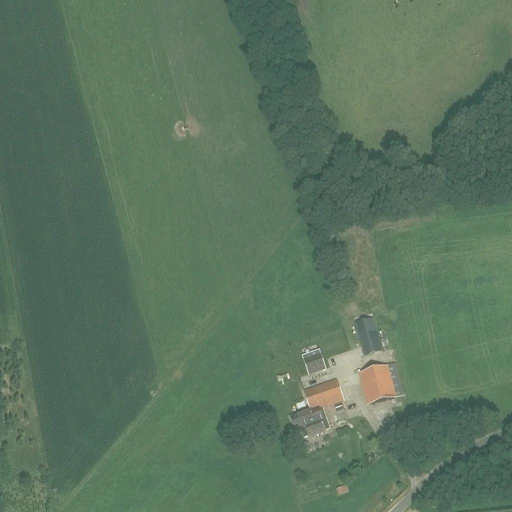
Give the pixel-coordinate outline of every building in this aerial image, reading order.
[(356,325),(364,358),(383,353),(374,320),(356,325)] [(319,352),(303,357),(309,375),(325,370),(319,352)] [(395,399),(387,368),(360,375),(368,406),(395,399)] [(337,382),(303,394),(310,411),(290,418),(295,431),(306,428),(310,439),(326,433),(321,419),(318,412),(344,403),(337,382)] [(340,496),(351,492),(348,485),(337,489),(340,496)]
